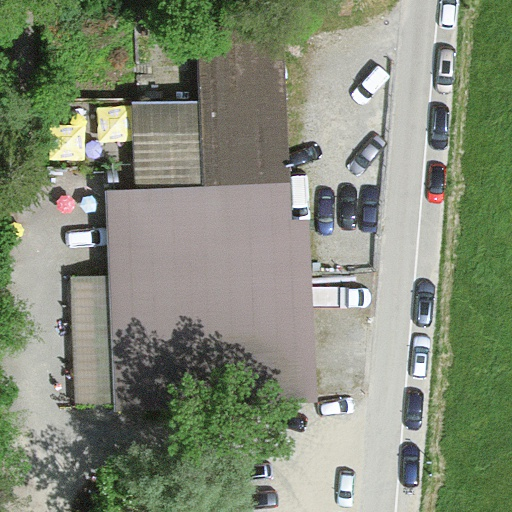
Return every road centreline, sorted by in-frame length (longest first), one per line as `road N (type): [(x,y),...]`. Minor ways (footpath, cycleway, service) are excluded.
road 1 (unclassified): [(420,0),(382,511)]
road 2 (track): [(22,0),(41,437)]
road 3 (track): [(387,447),(41,437)]
